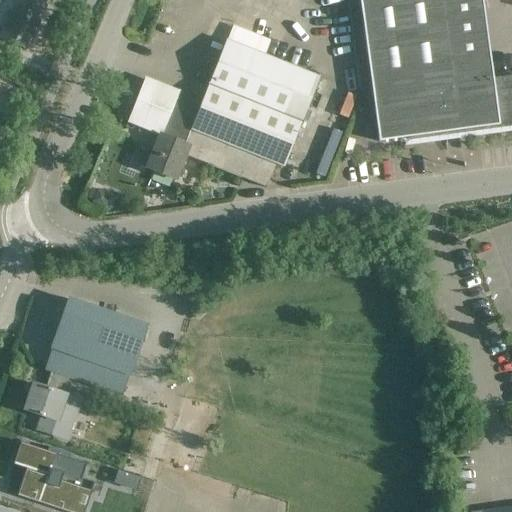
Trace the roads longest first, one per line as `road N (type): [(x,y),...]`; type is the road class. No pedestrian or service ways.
road 1 (unclassified): [(28,225),(93,233),(511,178)]
road 2 (unclassified): [(28,225),(118,0)]
